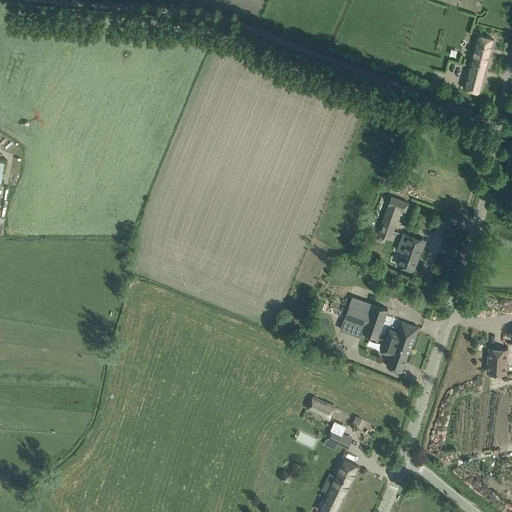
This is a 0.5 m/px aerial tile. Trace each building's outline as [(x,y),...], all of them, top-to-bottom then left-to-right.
[(477,35),(463,88),(480,92),(494,39),(477,35)] [(395,206),(404,210),(407,203),(390,197),(383,215),(391,218),(395,206)] [(391,238),(396,222),(383,218),(378,234),(391,238)] [(398,250),(401,251),(399,259),(397,264),(414,270),(422,250),(424,250),(427,241),(408,234),(408,235),(404,233),(398,250)] [(345,317),(365,324),(370,311),(350,303),(345,317)] [(362,332),(378,338),(388,309),(372,303),(370,311),(365,324),(362,332)] [(389,329),(385,340),(411,349),(418,327),(401,321),(398,332),(389,329)] [(335,339),(357,347),(361,335),(339,327),(335,339)] [(385,340),(381,352),(391,355),(387,366),(402,371),(408,352),(409,353),(411,349),(385,340)] [(487,372),(497,373),(506,373),(508,349),(489,348),(487,372)] [(316,406),(314,411),(329,418),(335,407),(313,396),(310,403),(316,406)] [(327,438),(338,444),(343,434),(331,428),(327,438)] [(322,511),(337,511),(347,492),(359,467),(342,458),(330,484),(318,510),(322,511)] [(294,462),(292,469),(298,472),(301,465),(294,462)]
